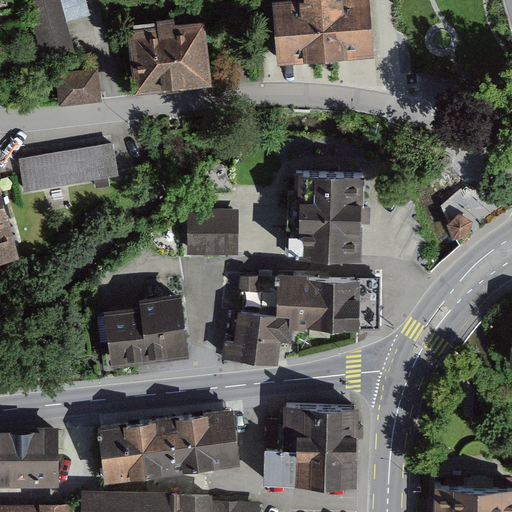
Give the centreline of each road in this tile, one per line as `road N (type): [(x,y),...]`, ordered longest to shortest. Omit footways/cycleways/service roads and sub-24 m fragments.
road 1 (residential): [(0,119),(253,95),(340,98),(411,112),(511,152)]
road 2 (tertiary): [(0,412),(353,374),(407,379)]
road 3 (secondary): [(511,250),(447,306),(407,379)]
road 4 (secondary): [(407,379),(387,511)]
